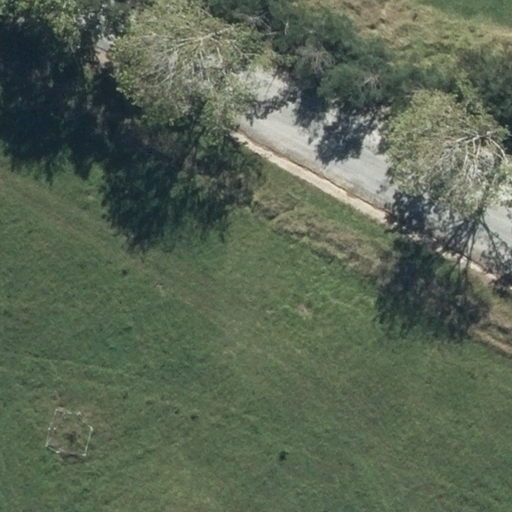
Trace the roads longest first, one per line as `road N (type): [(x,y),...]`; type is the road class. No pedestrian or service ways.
road 1 (unclassified): [(42,0),(511,247)]
road 2 (track): [(385,185),(511,185)]
